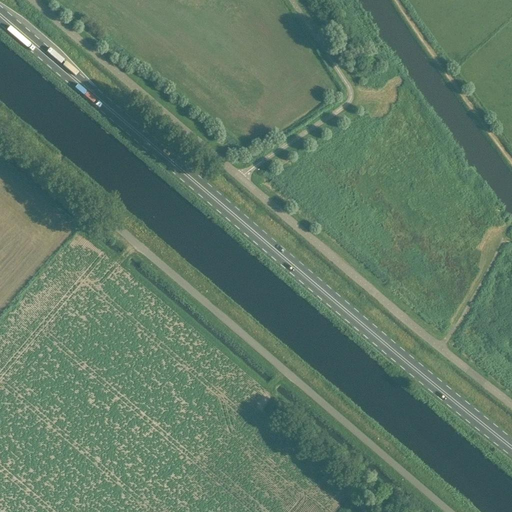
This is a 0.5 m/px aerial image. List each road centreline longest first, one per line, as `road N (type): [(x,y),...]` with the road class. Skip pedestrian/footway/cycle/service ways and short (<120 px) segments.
road 1 (primary): [(511,448),(0,16)]
road 2 (unclassified): [(511,404),(32,0)]
road 3 (unclassified): [(445,511),(0,132)]
